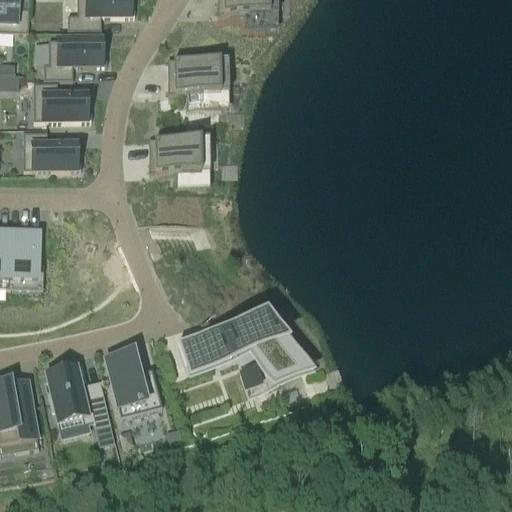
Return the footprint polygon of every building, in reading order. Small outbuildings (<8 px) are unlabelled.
[(16,0),(0,0),(0,38),(27,40),(28,16),(16,15),(16,0)] [(67,38),(100,38),(100,24),(133,23),(133,0),(75,0),(76,22),(66,22),(67,38)] [(268,0),(222,0),(222,9),(216,9),(216,23),(246,22),(246,33),(269,32),(268,0)] [(43,72),(43,87),(72,87),(72,73),(105,72),(105,46),(47,47),(48,71),(43,72)] [(167,103),(188,103),(188,113),(220,112),(219,66),(173,66),(173,89),(167,89),(167,103)] [(0,94),(13,95),(13,69),(0,68),(0,94)] [(90,128),(90,102),(56,102),(56,90),(32,90),(33,128),(90,128)] [(80,177),(79,151),(46,151),(46,139),(22,139),(22,177),(80,177)] [(154,146),(154,168),(148,168),(148,182),(178,182),(178,192),(200,192),(200,146),(154,146)] [(13,280),(14,235),(0,234),(0,279),(10,280),(13,280)] [(41,281),(42,236),(14,235),(13,280),(10,280),(10,290),(15,290),(15,280),(41,281)] [(268,319),(178,350),(190,384),(253,362),(274,388),(313,375),(268,319)] [(151,377),(137,380),(132,361),(105,368),(110,388),(109,389),(114,406),(115,405),(120,425),(161,414),(151,377)] [(51,418),(54,417),(57,430),(92,421),(95,434),(110,430),(101,397),(89,400),(88,394),(80,395),(75,375),(46,382),(50,400),(47,401),(51,418)] [(10,388),(0,389),(0,442),(11,441),(14,458),(39,454),(31,406),(13,409),(10,388)]
